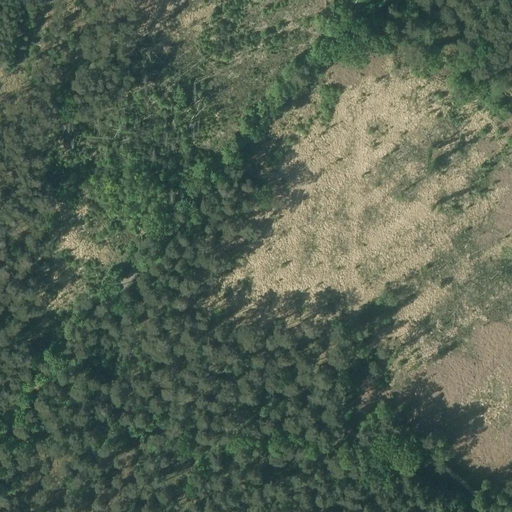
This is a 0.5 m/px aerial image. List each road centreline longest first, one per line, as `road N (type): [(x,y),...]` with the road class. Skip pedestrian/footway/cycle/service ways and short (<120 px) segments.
road 1 (unclassified): [(0,425),(362,0)]
road 2 (track): [(405,449),(328,425),(0,433)]
